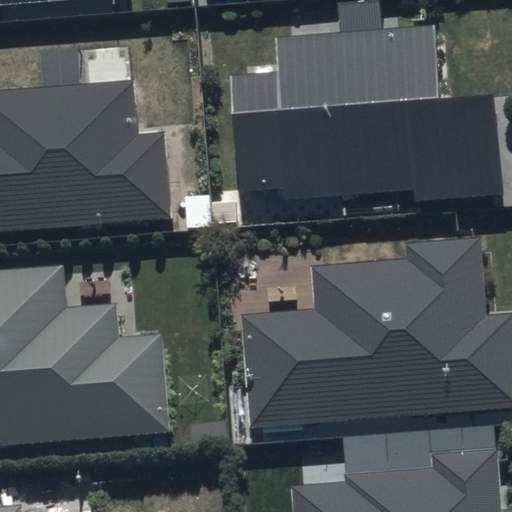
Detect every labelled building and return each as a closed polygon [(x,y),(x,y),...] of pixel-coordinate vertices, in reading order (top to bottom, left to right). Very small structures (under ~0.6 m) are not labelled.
[(277,59),(232,63),(243,185),(283,181),(284,193),(412,181),(413,192),(501,184),(491,73),(437,78),(431,11),(274,25),(277,59)] [(0,221),(170,209),(164,123),(136,125),(132,69),(0,79),(0,221)] [(311,297),(238,303),(248,420),(511,398),(511,333),(509,302),(484,304),(478,228),(404,234),(405,248),(307,256),(311,297)] [(63,254),(0,258),(0,438),(169,426),(162,322),(121,325),(118,290),(66,294),(63,254)] [(345,472),(291,476),(293,511),(511,511),(511,497),(501,498),(496,439),(430,444),(431,458),(345,465),(345,472)] [(21,511),(19,495),(0,497),(0,511),(108,511),(108,507),(64,511),(21,511)]
